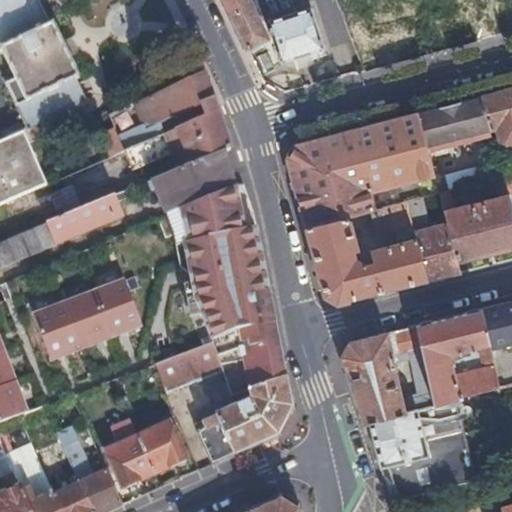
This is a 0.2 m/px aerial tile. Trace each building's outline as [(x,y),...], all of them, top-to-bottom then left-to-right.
[(37,0),(0,0),(0,56),(7,75),(0,78),(0,83),(17,128),(78,105),(69,80),(72,79),(50,23),(47,24),(37,0)] [(225,0),(251,57),(266,49),(262,40),(269,36),(252,0),(225,0)] [(356,0),(343,0),(337,2),(352,41),(366,36),(356,0)] [(396,63),(427,54),(406,0),(356,0),(366,36),(391,29),(395,40),(392,49),(396,63)] [(421,0),(406,0),(427,54),(444,50),(431,16),(427,17),(421,0)] [(473,4),(471,0),(421,0),(427,17),(431,16),(473,4)] [(313,9),(273,21),(284,60),(324,48),(313,9)] [(213,98),(204,72),(134,103),(137,110),(142,123),(159,116),(160,119),(213,98)] [(511,88),(482,96),(491,131),(492,136),(494,145),(500,144),(501,146),(511,143),(511,88)] [(439,107),(418,113),(427,146),(434,144),(436,150),(478,140),(477,135),(491,131),(482,96),(460,102),(462,107),(440,111),(439,107)] [(230,148),(213,98),(160,119),(166,133),(123,151),(131,173),(188,150),(195,163),(218,153),(230,148)] [(460,102),(439,107),(440,111),(462,107),(460,102)] [(137,110),(134,103),(107,115),(110,121),(137,110)] [(293,182),(305,228),(346,217),(371,211),(375,210),(370,191),(434,173),(428,152),(427,146),(418,113),(294,144),(287,158),(293,182)] [(142,123),(115,134),(122,151),(123,151),(166,133),(160,119),(159,116),(142,123)] [(115,134),(113,129),(99,134),(109,157),(122,151),(115,134)] [(477,135),(478,140),(492,136),(491,131),(477,135)] [(0,140),(0,202),(37,187),(15,135),(0,140)] [(131,173),(122,151),(109,157),(49,182),(57,203),(131,173)] [(233,189),(218,153),(195,163),(152,181),(167,216),(233,189)] [(508,196),(511,195),(511,174),(503,177),(503,178),(507,194),(508,196)] [(493,191),(499,197),(507,194),(503,178),(490,181),(493,191)] [(167,216),(165,216),(174,236),(179,268),(190,275),(190,276),(262,262),(252,213),(241,216),(238,199),(246,196),(242,185),(233,189),(167,216)] [(381,209),(406,202),(422,198),(418,187),(377,197),(381,209)] [(439,194),(444,210),(453,208),(450,191),(439,194)] [(416,238),(427,279),(460,271),(457,257),(444,210),(439,194),(422,198),(406,202),(412,226),(403,228),(409,240),(416,238)] [(444,210),(457,257),(511,244),(511,211),(508,196),(507,194),(499,197),(477,203),(478,208),(472,210),(469,203),(453,208),(444,210)] [(246,196),(238,199),(241,216),(252,213),(246,196)] [(394,230),(403,228),(412,226),(406,202),(381,209),(375,210),(371,211),(377,234),(394,230)] [(106,225),(99,203),(49,224),(58,245),(106,225)] [(338,302),(427,279),(416,238),(409,240),(403,228),(394,230),(398,244),(347,259),(346,252),(356,249),(346,217),(305,228),(312,253),(323,296),(338,302)] [(49,224),(0,243),(0,268),(58,245),(49,224)] [(192,286),(264,271),(262,262),(190,276),(192,286)] [(286,377),(264,271),(192,286),(195,301),(198,300),(211,343),(218,366),(227,383),(232,393),(249,387),(266,382),(286,377)] [(60,304),(30,315),(45,354),(59,349),(62,357),(78,351),(94,345),(91,337),(106,332),(120,326),(123,334),(139,328),(122,281),(91,292),(60,304)] [(511,299),(481,307),(491,345),(511,340),(511,299)] [(437,402),(457,397),(501,386),(491,345),(481,307),(411,324),(433,403),(437,402)] [(433,403),(411,324),(347,339),(341,355),(364,420),(369,419),(433,403)] [(109,339),(123,334),(120,326),(106,332),(91,337),(94,345),(109,339)] [(3,351),(0,342),(0,365),(1,369),(9,366),(3,351)] [(163,362),(153,366),(162,387),(188,376),(218,366),(211,343),(163,362)] [(48,362),(62,357),(59,349),(45,354),(48,362)] [(0,421),(15,416),(19,415),(13,400),(21,398),(15,382),(9,366),(1,369),(0,365),(0,421)] [(292,406),(286,377),(266,382),(249,387),(254,399),(217,417),(234,456),(276,437),(292,406)] [(210,401),(232,393),(227,383),(206,393),(210,401)] [(91,398),(87,389),(70,396),(75,406),(91,398)] [(385,463),(395,498),(478,478),(465,431),(457,397),(437,402),(433,403),(369,419),(378,463),(379,465),(385,463)] [(26,412),(21,398),(13,400),(19,415),(26,412)] [(69,423),(55,429),(72,467),(87,460),(69,423)] [(170,423),(138,437),(154,474),(186,460),(170,423)] [(154,474),(138,437),(107,451),(123,488),(154,474)] [(51,489),(30,445),(6,456),(13,471),(11,472),(30,511),(62,511),(51,489)] [(0,485),(4,494),(0,495),(0,511),(30,511),(11,472),(0,447),(0,485)] [(387,488),(390,499),(395,498),(385,463),(379,465),(387,488)] [(106,511),(123,505),(104,466),(77,478),(93,511),(106,511)] [(511,511),(511,470),(502,472),(509,501),(501,503),(503,511),(511,511)] [(93,511),(77,478),(51,489),(62,511),(93,511)] [(299,511),(299,506),(280,495),(241,511),(299,511)]
